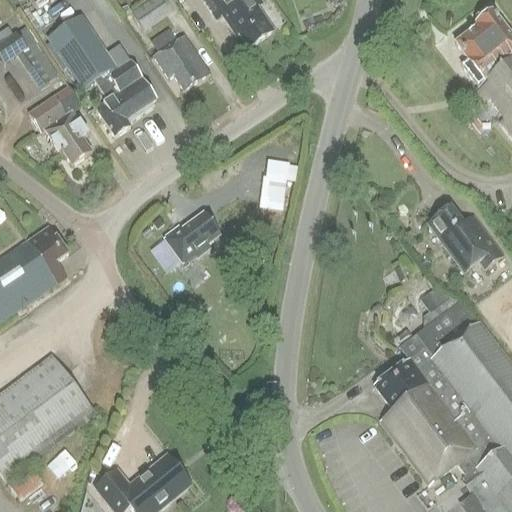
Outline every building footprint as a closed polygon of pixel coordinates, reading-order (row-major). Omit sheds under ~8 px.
[(145,35),(178,12),(169,0),(152,0),(131,15),(145,35)] [(257,0),(204,0),(203,1),(218,23),(223,20),(236,40),(239,38),(248,52),(273,35),(257,11),(263,7),(257,0)] [(493,15),(475,28),(478,31),(455,49),(467,65),(461,69),(478,92),(477,94),(484,103),(486,106),(491,103),(505,121),(500,125),(511,139),(511,40),(507,34),(495,18),(493,15)] [(82,20),(47,43),(81,93),(116,70),(106,56),(82,20)] [(151,45),(158,56),(158,57),(153,59),(169,83),(174,80),(184,94),(210,77),(184,39),(176,44),(168,33),(151,45)] [(40,91),(50,83),(16,36),(0,47),(0,62),(4,68),(17,59),(40,91)] [(106,81),(97,87),(107,103),(97,110),(116,139),(132,128),(127,121),(158,101),(132,62),(130,64),(119,48),(106,56),(116,70),(117,72),(105,80),(106,81)] [(82,109),(70,91),(28,119),(40,137),(45,134),(60,157),(62,156),(71,170),(92,156),(83,143),(88,139),(73,116),(82,109)] [(284,212),(287,182),(297,182),(299,165),(265,162),(261,210),(284,212)] [(484,273),(503,258),(477,224),(467,231),(451,210),(427,228),(464,277),(479,265),(484,273)] [(177,228),(160,240),(181,270),(209,251),(207,248),(220,239),(203,214),(179,231),(177,228)] [(57,265),(69,258),(50,230),(0,263),(0,326),(67,281),(57,265)] [(425,320),(425,333),(417,339),(426,351),(409,364),(409,363),(373,390),(392,415),(379,425),(428,490),(456,469),(464,480),(461,482),(483,511),(511,511),(511,370),(479,326),(477,328),(469,316),(461,306),(448,303),(425,320)] [(0,476),(6,484),(95,417),(51,360),(0,398),(0,476)] [(161,511),(190,489),(191,489),(167,459),(129,490),(116,474),(95,492),(110,511),(161,511)] [(43,486),(30,468),(7,485),(20,503),(43,486)]
